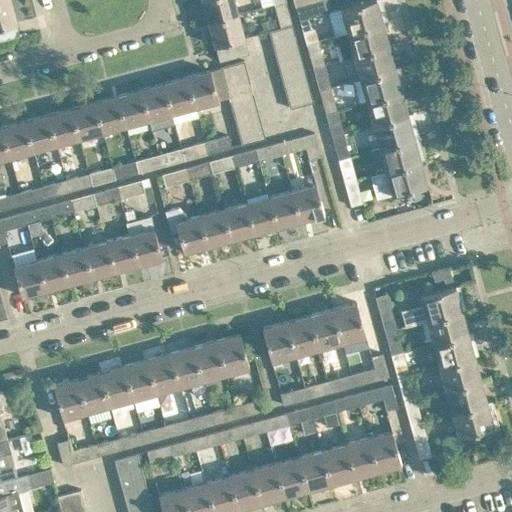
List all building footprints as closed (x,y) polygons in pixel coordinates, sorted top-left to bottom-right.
[(0,0),(0,26),(17,22),(10,0),(0,0)] [(238,12),(234,0),(202,0),(208,21),(238,12)] [(292,24),(285,0),(282,0),(274,2),(281,27),(292,24)] [(311,16),(329,11),(326,0),(316,0),(296,7),(300,20),(311,16)] [(382,22),(380,13),(384,11),(381,0),(366,0),(340,7),(347,32),(382,22)] [(249,52),(238,13),(238,12),(208,21),(219,60),(249,52)] [(317,40),(311,16),(300,20),(306,43),(317,40)] [(389,45),(382,22),(347,32),(332,36),(338,60),(353,55),(389,45)] [(272,42),(295,34),(292,24),(281,27),(269,30),(272,42)] [(275,52),(298,45),(295,34),(272,42),(275,52)] [(324,63),(317,40),(306,43),(312,66),(324,63)] [(278,63),(301,57),(298,45),(275,52),(278,63)] [(395,68),(389,45),(353,55),(360,78),(395,68)] [(281,74),(304,68),(301,57),(278,63),(281,74)] [(244,60),(221,66),(224,77),(247,72),(244,60)] [(330,86),(324,64),(324,63),(312,66),(319,90),(330,86)] [(404,81),(400,67),(395,68),(360,78),(366,101),(401,91),(399,83),(404,81)] [(284,85),(307,78),(304,68),(281,74),(284,85)] [(222,110),(211,69),(187,75),(198,115),(198,116),(222,110)] [(227,88),(250,82),(247,72),(224,77),(227,88)] [(198,115),(187,75),(164,82),(175,122),(198,115)] [(310,90),(307,78),(284,85),(287,97),(310,90)] [(175,123),(175,122),(164,82),(141,88),(149,117),(152,129),(175,123)] [(230,99),(253,93),(250,82),(227,88),(230,99)] [(336,109),(330,86),(319,90),(325,112),(336,109)] [(149,117),(141,88),(117,94),(126,124),(149,117)] [(313,101),(310,90),(287,97),(290,108),(313,101)] [(408,114),(401,91),(366,101),(372,124),(408,114)] [(233,111),(256,104),(253,93),(230,99),(233,111)] [(126,124),(117,94),(94,101),(102,130),(126,124)] [(102,130),(94,101),(71,107),(79,136),(102,130)] [(236,121),(259,115),(256,104),(233,111),(236,121)] [(79,136),(71,107),(48,114),(56,143),(79,136)] [(343,132),(336,109),(325,112),(332,136),(343,132)] [(411,113),(408,114),(372,124),(379,147),(414,138),(414,137),(412,129),(416,128),(411,113)] [(56,143),(48,114),(25,120),(33,149),(56,143)] [(262,126),(259,115),(236,121),(239,132),(262,126)] [(33,149),(25,120),(1,126),(9,156),(33,149)] [(0,158),(9,156),(1,126),(0,126),(0,158)] [(262,126),(239,132),(242,143),(265,137),(262,126)] [(315,132),(304,135),(306,147),(310,159),(321,155),(315,132)] [(349,156),(343,133),(343,132),(332,136),(338,159),(349,156)] [(208,152),(232,146),(229,134),(205,141),(208,152)] [(306,147),(304,135),(279,142),(282,154),(306,147)] [(423,152),(419,136),(414,137),(414,138),(379,147),(385,170),(421,161),(418,153),(423,152)] [(208,152),(205,141),(182,147),(185,159),(208,152)] [(282,154),(279,142),(256,148),(260,160),(282,154)] [(185,159),(182,147),(159,153),(162,165),(185,159)] [(260,160),(256,148),(233,154),(236,166),(260,160)] [(162,165),(159,153),(136,160),(139,171),(162,165)] [(236,166),(233,154),(210,161),(213,172),(236,166)] [(355,179),(349,156),(338,159),(345,183),(355,179)] [(115,177),(139,171),(136,160),(112,166),(115,177)] [(213,172),(210,161),(187,167),(190,179),(213,172)] [(427,184),(421,161),(385,170),(369,175),(376,198),(427,184)] [(92,184),(115,177),(112,166),(89,172),(92,184)] [(165,185),(190,179),(187,167),(163,173),(165,185)] [(92,184),(89,172),(66,179),(69,190),(92,184)] [(69,190),(66,179),(42,185),(46,196),(69,190)] [(362,202),(355,179),(345,183),(351,205),(362,202)] [(144,192),(141,180),(117,186),(120,198),(144,192)] [(324,212),(316,182),(291,188),(300,218),(313,215),(314,218),(323,216),(323,212),(324,212)] [(46,196),(42,185),(20,191),(23,202),(46,196)] [(120,198),(117,186),(95,192),(98,204),(120,198)] [(300,218),(291,188),(268,195),(277,225),(290,221),(291,224),(300,222),(299,219),(300,218)] [(0,208),(23,202),(20,191),(19,191),(0,196),(0,208)] [(98,204),(95,192),(71,198),(75,210),(98,204)] [(277,225),(268,195),(246,201),(254,231),(267,227),(267,231),(277,228),(276,225),(277,225)] [(71,198),(48,205),(52,216),(75,210),(71,198)] [(254,231),(246,201),(222,207),(230,237),(254,231)] [(52,216),(48,205),(25,211),(28,223),(52,216)] [(207,244),(199,214),(185,217),(184,214),(176,207),(165,210),(165,209),(164,210),(169,231),(171,230),(170,230),(177,228),(183,250),(207,244)] [(230,237),(222,207),(199,214),(207,244),(230,237)] [(28,223),(25,211),(1,217),(4,230),(28,223)] [(126,221),(129,233),(138,263),(161,256),(150,215),(126,221)] [(138,263),(129,233),(107,239),(115,269),(127,265),(128,269),(138,266),(137,263),(138,263)] [(115,269),(107,239),(84,245),(91,275),(105,272),(105,275),(115,272),(114,269),(115,269)] [(91,275),(84,245),(61,252),(69,282),(91,275)] [(69,282),(61,252),(37,258),(45,288),(69,282)] [(45,288),(37,258),(13,265),(21,295),(35,291),(36,294),(46,292),(45,288)] [(459,286),(459,284),(420,295),(422,305),(403,310),(407,324),(405,324),(405,325),(427,319),(426,319),(461,309),(459,301),(463,300),(459,286)] [(386,292),(375,296),(385,330),(396,327),(386,292)] [(356,300),(332,307),(341,340),(365,334),(356,300)] [(341,340),(332,307),(309,313),(318,347),(341,340)] [(468,332),(461,309),(426,319),(427,319),(433,342),(468,332)] [(318,347),(309,313),(286,320),(295,353),(318,347)] [(295,353),(286,320),(262,326),(271,360),(295,353)] [(402,350),(396,327),(385,330),(391,353),(402,350)] [(468,332),(433,342),(439,365),(474,356),(474,355),(472,348),(475,347),(471,332),(472,332),(472,331),(468,332)] [(240,332),(216,339),(225,372),(249,366),(240,332)] [(225,372),(216,339),(194,345),(203,379),(225,372)] [(203,379),(194,345),(170,351),(179,385),(203,379)] [(409,374),(402,350),(391,353),(398,377),(409,374)] [(179,385),(170,351),(146,358),(156,391),(179,385)] [(389,375),(383,353),(371,356),(374,367),(378,378),(389,375)] [(480,379),(474,356),(439,365),(445,388),(480,379)] [(156,391),(146,358),(123,364),(133,397),(156,391)] [(133,397),(123,364),(101,370),(110,404),(133,397)] [(378,378),(374,367),(351,374),(354,385),(378,378)] [(110,404),(101,370),(78,376),(87,410),(110,404)] [(331,391),(354,385),(351,374),(328,380),(331,391)] [(415,397),(409,374),(398,377),(404,400),(415,397)] [(87,410),(78,376),(52,383),(61,417),(87,410)] [(487,402),(480,379),(445,388),(452,411),(487,402)] [(307,398),(331,391),(328,380),(304,386),(307,398)] [(392,384),(380,387),(382,398),(386,409),(397,406),(392,384)] [(284,404),(307,398),(304,386),(281,393),(284,404)] [(382,398),(380,387),(356,393),(360,404),(382,398)] [(337,411),(360,404),(356,393),(333,400),(337,411)] [(422,420),(415,397),(404,400),(411,424),(422,420)] [(238,417),(261,410),(258,399),(235,406),(238,417)] [(313,417),(336,411),(337,411),(333,400),(310,406),(313,417)] [(491,401),(487,402),(452,411),(458,435),(493,425),(491,417),(494,416),(490,402),(491,402),(491,401)] [(238,417),(235,406),(212,412),(216,423),(238,417)] [(291,423),(312,417),(313,417),(310,406),(287,412),(291,423)] [(216,423),(212,412),(189,418),(192,429),(216,423)] [(267,430),(289,424),(291,423),(287,412),(264,418),(267,430)] [(169,435),(192,429),(189,418),(166,424),(169,435)] [(267,430),(264,418),(240,425),(243,436),(267,430)] [(431,454),(422,420),(411,424),(420,458),(431,454)] [(169,435),(166,424),(142,431),(145,442),(169,435)] [(243,436),(240,425),(217,431),(221,442),(243,436)] [(401,462),(391,429),(368,435),(377,469),(401,462)] [(145,442),(142,431),(119,437),(123,448),(145,442)] [(221,442),(217,431),(194,437),(197,449),(221,442)] [(377,469),(368,435),(344,442),(354,475),(377,469)] [(123,448),(119,437),(97,443),(99,454),(123,448)] [(197,449),(194,437),(171,443),(174,455),(197,449)] [(74,461),(71,450),(68,438),(57,441),(62,464),(74,461)] [(354,475),(344,442),(321,448),(331,481),(354,475)] [(99,454),(97,443),(71,450),(74,461),(99,454)] [(174,455),(171,443),(146,450),(149,462),(174,455)] [(331,481),(321,448),(298,454),(307,488),(331,481)] [(0,454),(0,481),(17,477),(10,452),(0,454)] [(118,470),(141,464),(138,452),(114,459),(118,470)] [(307,488),(298,454),(275,461),(284,494),(307,488)] [(284,494),(275,461),(252,467),(261,501),(284,494)] [(144,476),(141,464),(118,470),(121,482),(144,476)] [(261,501),(252,467),(228,473),(237,507),(261,501)] [(23,511),(17,491),(39,485),(35,472),(17,477),(0,481),(0,511),(23,511)] [(219,511),(237,507),(228,473),(205,480),(213,511),(219,511)] [(147,487),(144,476),(121,482),(124,494),(147,487)] [(213,511),(205,480),(182,486),(188,511),(213,511)] [(188,511),(182,486),(158,493),(162,511),(188,511)] [(150,499),(147,487),(124,494),(127,505),(150,499)] [(60,507),(84,500),(81,489),(57,496),(60,507)] [(147,511),(153,511),(150,499),(127,505),(128,511),(147,511)] [(86,511),(87,511),(84,500),(60,507),(61,511),(86,511)]
